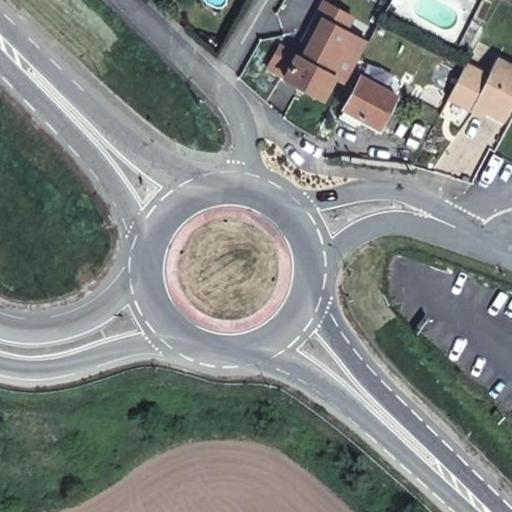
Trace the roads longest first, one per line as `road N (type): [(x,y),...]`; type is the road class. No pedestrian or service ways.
road 1 (primary): [(506,511),(346,347),(311,274)]
road 2 (primary): [(236,348),(323,387),(466,511)]
road 3 (primary): [(211,191),(143,158),(0,20)]
road 4 (primary): [(0,58),(121,188),(151,257)]
road 5 (residential): [(477,230),(413,201),(253,192)]
road 6 (secondary): [(0,367),(56,368),(107,357),(177,328)]
road 7 (residential): [(310,258),(359,229),(401,221),(477,230)]
road 8 (secondary): [(151,277),(101,314),(59,332),(20,333),(0,323)]
road 9 (residential): [(213,83),(248,132),(252,165),(233,188)]
